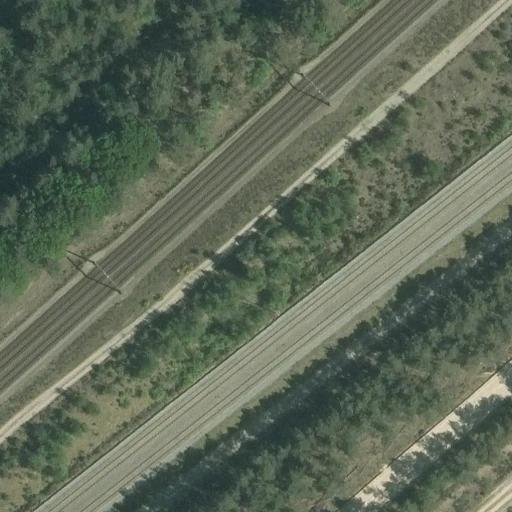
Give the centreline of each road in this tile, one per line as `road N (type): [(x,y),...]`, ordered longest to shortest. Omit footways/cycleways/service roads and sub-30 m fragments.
road 1 (track): [(511,0),(0,442)]
road 2 (track): [(151,511),(511,227)]
